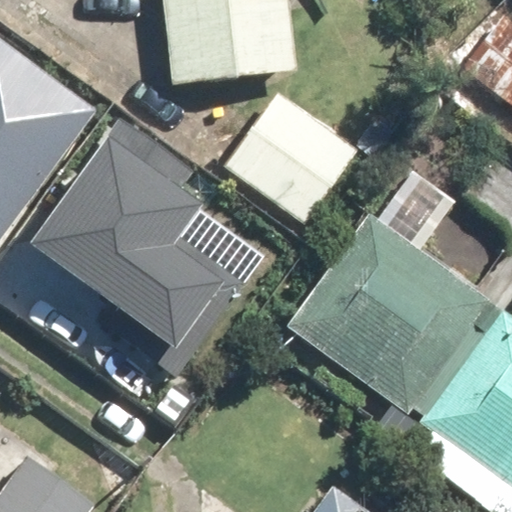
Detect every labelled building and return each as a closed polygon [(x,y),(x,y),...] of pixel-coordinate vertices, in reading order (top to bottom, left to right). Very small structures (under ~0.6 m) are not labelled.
[(181,0),(188,72),(280,63),(274,0),(181,0)] [(511,28),(499,19),(460,69),(511,109),(511,28)] [(0,58),(0,240),(85,118),(0,58)] [(271,110),(231,166),(299,214),(339,158),(271,110)] [(113,150),(42,245),(102,289),(96,313),(172,369),(234,285),(176,242),(198,213),(113,150)] [(511,337),(365,225),(288,326),(511,498),(511,337)] [(14,452),(0,469),(0,511),(58,511),(70,498),(14,452)] [(319,511),(352,511),(332,496),(319,511)]
